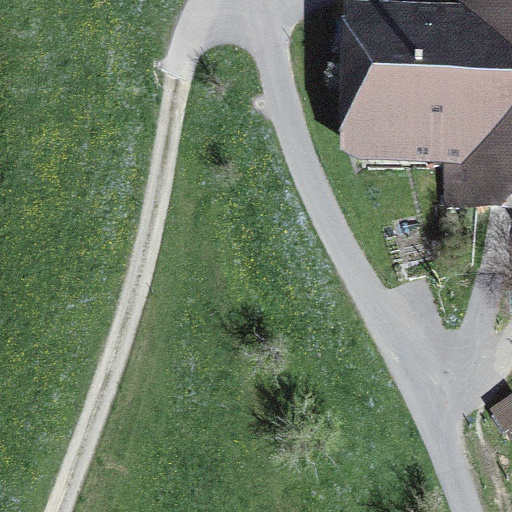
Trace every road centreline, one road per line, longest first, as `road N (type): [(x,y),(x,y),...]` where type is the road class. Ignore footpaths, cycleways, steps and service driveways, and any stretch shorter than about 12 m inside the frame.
road 1 (unclassified): [(259,0),(287,119),(316,196),(415,387),(466,511)]
road 2 (track): [(219,0),(180,58),(149,243),(58,511)]
